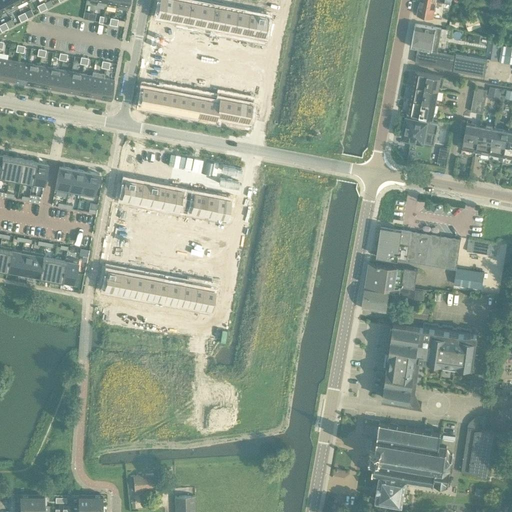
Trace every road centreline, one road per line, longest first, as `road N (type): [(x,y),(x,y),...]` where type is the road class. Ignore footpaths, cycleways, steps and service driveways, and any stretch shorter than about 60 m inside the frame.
road 1 (residential): [(122,125),(374,172)]
road 2 (tertiary): [(374,172),(331,400)]
road 3 (unclassified): [(405,0),(374,172)]
road 4 (residential): [(331,400),(436,413),(439,399),(466,403)]
road 5 (tertiary): [(511,197),(374,172)]
road 6 (residential): [(122,125),(147,0)]
road 7 (residential): [(0,100),(122,125)]
